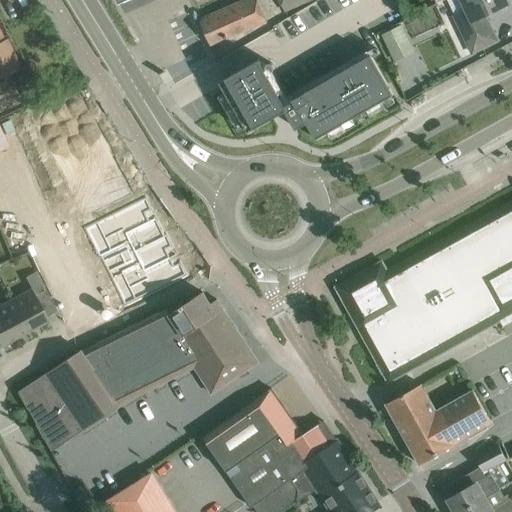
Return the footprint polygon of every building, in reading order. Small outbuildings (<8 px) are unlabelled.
[(247,0),(210,16),(211,20),(202,24),(211,44),(265,21),(255,0),(247,0)] [(280,0),(285,10),(303,2),(309,0),(280,0)] [(446,0),(454,15),(457,22),(472,53),(497,41),(484,15),(509,3),(507,0),(446,0)] [(393,62),(414,51),(402,24),(380,34),(393,62)] [(0,77),(20,68),(6,39),(4,40),(0,32),(0,77)] [(220,82),(248,132),(286,111),(297,129),(307,123),(316,139),(393,95),(370,55),(293,99),(294,101),(286,105),(268,74),(272,71),(273,71),(274,70),(274,69),(275,69),(275,68),(275,67),(275,66),(274,65),(274,64),(273,64),(272,63),(271,63),(270,63),(269,63),(269,64),(268,64),(267,65),(267,66),(267,67),(266,67),(266,68),(267,68),(267,69),(266,70),(260,59),(220,82)] [(74,95),(42,111),(52,131),(84,115),(74,95)] [(14,115),(4,120),(7,127),(18,122),(14,115)] [(84,115),(52,131),(61,150),(64,149),(93,135),(84,115)] [(93,135),(64,149),(73,169),(105,153),(96,134),(93,135)] [(105,153),(73,169),(83,188),(115,172),(105,153)] [(34,155),(23,160),(27,167),(37,162),(34,155)] [(37,162),(27,167),(30,174),(41,169),(37,162)] [(115,172),(83,188),(93,208),(124,193),(115,172)] [(53,194),(42,199),(46,206),(57,201),(53,194)] [(142,200),(80,230),(95,261),(96,260),(119,309),(182,278),(176,266),(169,269),(161,253),(168,249),(162,237),(160,238),(151,219),(144,222),(140,214),(147,211),(142,200)] [(57,201),(46,206),(49,213),(60,208),(57,201)] [(511,314),(511,201),(387,271),(382,261),(335,287),(388,383),(478,333),(511,314)] [(35,296),(31,289),(12,299),(29,331),(48,321),(46,317),(57,312),(45,290),(35,296)] [(37,424),(45,439),(45,438),(52,450),(84,429),(84,430),(120,406),(118,404),(194,367),(211,394),(242,373),(258,362),(218,301),(212,306),(203,292),(169,314),(167,310),(82,351),(81,350),(46,373),(47,374),(33,383),(33,382),(19,392),(28,409),(29,409),(37,424)] [(29,331),(12,299),(0,305),(0,319),(11,341),(29,331)] [(0,319),(0,346),(11,341),(0,319)] [(455,444),(492,423),(473,390),(436,411),(421,384),(386,404),(420,465),(455,445),(455,444)] [(244,407),(202,436),(226,471),(249,507),(251,505),(255,511),(278,511),(298,499),(299,490),(291,479),(306,469),(302,463),(337,441),(336,439),(326,438),(318,426),(304,435),(272,388),(271,388),(244,407)] [(337,441),(302,463),(306,469),(317,486),(334,511),(333,511),(370,511),(380,506),(338,440),(337,441)] [(498,464),(506,459),(499,446),(475,458),(480,467),(483,472),(498,464)] [(466,490),(449,501),(455,511),(461,511),(501,490),(510,484),(498,464),(483,472),(480,467),(459,479),(466,490)] [(175,511),(152,474),(108,501),(114,511),(175,511)] [(511,511),(511,496),(507,500),(501,490),(461,511),(511,511)]
